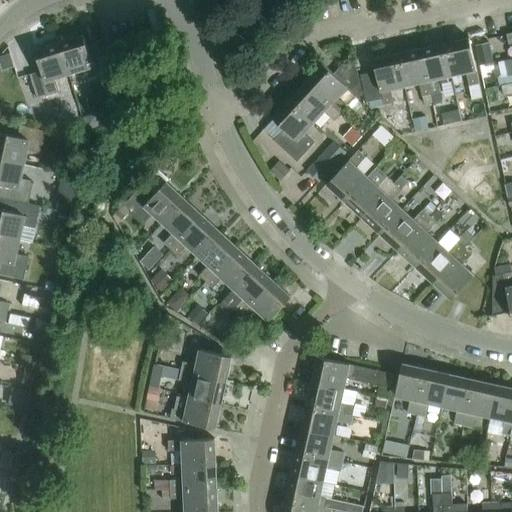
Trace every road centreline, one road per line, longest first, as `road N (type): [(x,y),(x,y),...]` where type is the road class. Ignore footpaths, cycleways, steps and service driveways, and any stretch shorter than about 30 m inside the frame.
road 1 (residential): [(221,113),(253,94),(310,38),(494,0)]
road 2 (residential): [(258,511),(294,345),(348,285)]
road 3 (residential): [(221,113),(250,181),(348,285)]
road 4 (residential): [(348,285),(409,319),(511,350)]
road 5 (residential): [(164,0),(177,8),(221,113)]
